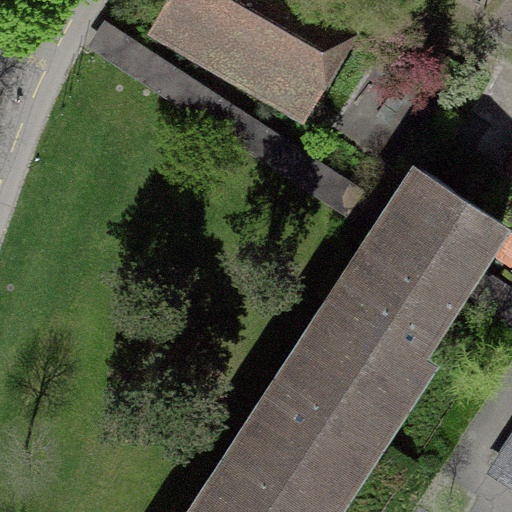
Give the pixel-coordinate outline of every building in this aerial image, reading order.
[(187,0),(176,20),(296,89),(348,0),(187,0)] [(107,23),(92,45),(357,218),(364,207),(371,196),(107,23)] [(502,220),(420,166),(391,209),(371,196),(364,207),(357,218),(377,231),(192,511),(323,511),(428,353),(419,347),(460,285),(480,299),(495,277),(474,263),(502,220)] [(511,288),(495,277),(480,299),(511,319),(511,288)] [(511,443),(496,468),(511,478),(511,443)]
